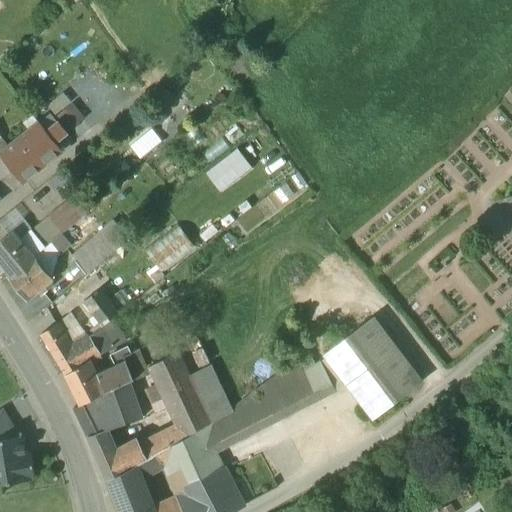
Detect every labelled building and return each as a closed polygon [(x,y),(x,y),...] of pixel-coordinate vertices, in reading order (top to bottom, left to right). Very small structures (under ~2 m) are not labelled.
[(245,51),(227,67),(239,86),(260,66),(245,51)] [(9,149),(2,154),(13,169),(24,182),(60,153),(38,125),(9,149)] [(1,139),(0,139),(0,156),(2,154),(9,149),(1,139)] [(0,156),(0,180),(13,169),(2,154),(0,156)] [(13,169),(0,180),(0,196),(3,199),(24,182),(13,169)] [(75,223),(62,206),(49,217),(62,233),(75,223)] [(131,239),(115,220),(72,255),(88,274),(131,239)] [(62,233),(50,244),(59,255),(74,244),(69,238),(81,229),(75,223),(62,233)] [(181,225),(147,245),(162,269),(195,250),(181,225)] [(13,233),(0,243),(0,262),(11,276),(33,258),(32,256),(13,233)] [(11,276),(8,278),(27,301),(53,280),(39,262),(42,260),(38,255),(35,257),(34,256),(33,258),(11,276)] [(100,290),(84,303),(102,326),(118,313),(100,290)] [(372,319),(324,356),(373,419),(420,383),(372,319)] [(69,349),(55,326),(40,335),(66,375),(81,367),(69,349)] [(102,326),(89,336),(100,356),(100,355),(99,354),(115,346),(102,326)] [(89,336),(69,349),(81,367),(89,363),(100,356),(89,336)] [(127,347),(111,355),(118,368),(126,363),(124,359),(131,355),(127,347)] [(307,352),(297,361),(304,372),(315,365),(307,352)] [(174,354),(165,359),(172,374),(182,369),(174,354)] [(198,385),(183,394),(172,374),(165,359),(148,368),(153,377),(177,429),(178,429),(183,440),(204,428),(206,427),(201,420),(210,416),(198,385)] [(206,427),(204,428),(215,452),(216,451),(320,398),(304,372),(297,361),(238,404),(240,407),(206,427)] [(315,365),(304,372),(320,398),(336,390),(320,362),(315,365)] [(118,368),(97,378),(89,363),(81,367),(66,375),(80,404),(128,382),(133,380),(126,363),(118,368)] [(148,368),(136,375),(139,384),(153,377),(148,368)] [(80,404),(74,407),(88,439),(105,433),(105,431),(140,421),(128,382),(80,404)] [(0,440),(21,438),(3,410),(0,411),(0,440)] [(183,440),(170,447),(181,470),(182,470),(188,483),(223,467),(217,455),(216,451),(215,452),(204,428),(183,440)] [(178,429),(156,440),(153,440),(140,447),(146,460),(170,447),(183,440),(178,429)] [(138,445),(123,453),(122,450),(113,453),(105,433),(88,439),(107,482),(133,468),(146,460),(140,447),(138,445)] [(26,456),(23,437),(21,438),(0,440),(0,485),(30,481),(29,477),(35,476),(31,455),(26,456)] [(146,460),(133,468),(137,478),(163,468),(167,477),(181,470),(170,447),(146,460)] [(223,467),(188,483),(193,495),(178,502),(182,511),(231,511),(243,506),(223,467)] [(133,468),(107,482),(114,500),(130,493),(131,490),(140,485),(137,478),(133,468)] [(140,485),(131,490),(130,493),(114,500),(118,511),(126,511),(147,503),(140,485)] [(182,511),(178,502),(154,511),(182,511)] [(306,511),(302,502),(282,511),(306,511)] [(150,511),(147,503),(126,511),(150,511)]
